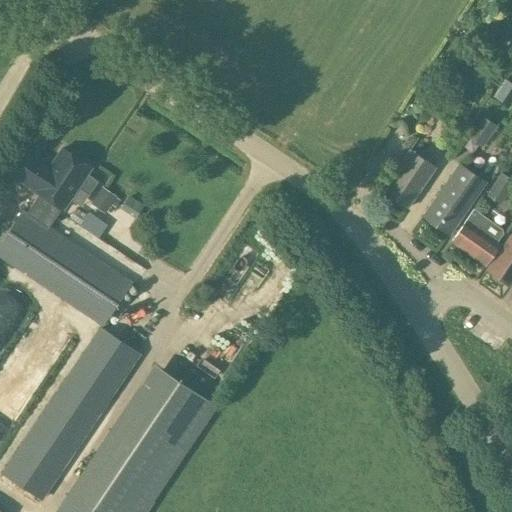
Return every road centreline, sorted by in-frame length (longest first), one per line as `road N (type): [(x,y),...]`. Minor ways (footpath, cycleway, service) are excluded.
road 1 (unclassified): [(422,313),(354,216),(27,0)]
road 2 (unclassified): [(511,453),(422,313)]
